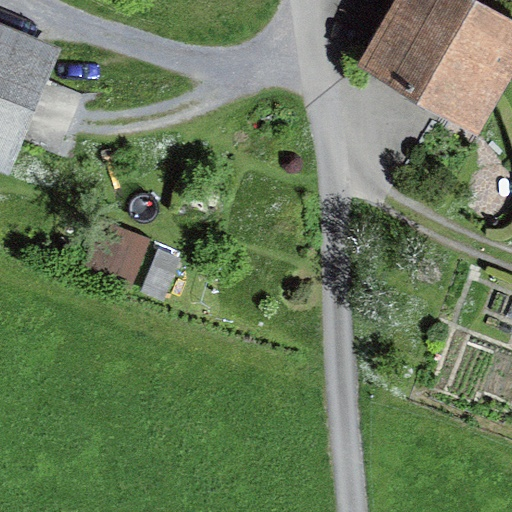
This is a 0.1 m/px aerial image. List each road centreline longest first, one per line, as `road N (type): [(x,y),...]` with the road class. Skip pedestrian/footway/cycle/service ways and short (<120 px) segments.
road 1 (track): [(45,128),(116,131),(188,114),(253,69)]
road 2 (track): [(511,265),(423,224),(331,165)]
